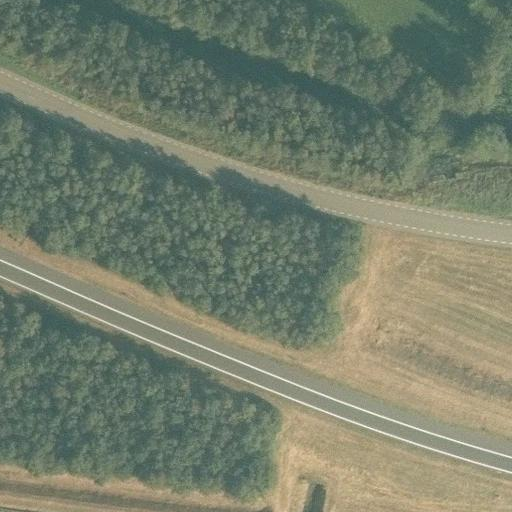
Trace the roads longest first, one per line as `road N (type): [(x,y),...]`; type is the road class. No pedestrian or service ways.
road 1 (motorway): [(511,470),(288,393),(0,270)]
road 2 (tertiary): [(511,234),(384,221),(214,174),(0,82)]
